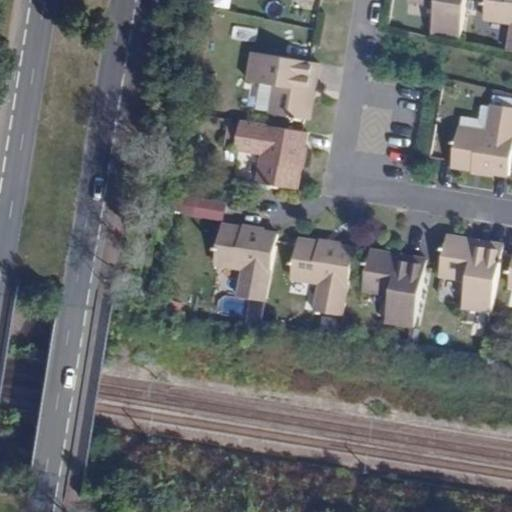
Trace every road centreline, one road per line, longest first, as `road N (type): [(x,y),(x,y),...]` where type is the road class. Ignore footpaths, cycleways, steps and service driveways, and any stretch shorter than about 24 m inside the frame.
road 1 (secondary): [(40,511),(123,0)]
road 2 (residential): [(367,0),(338,184),(511,213)]
road 3 (secondary): [(44,0),(0,271)]
